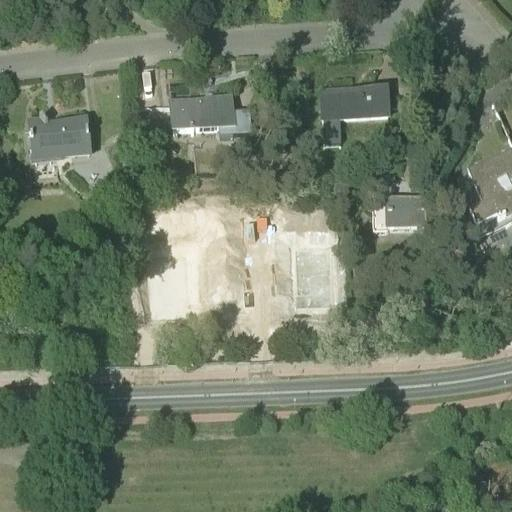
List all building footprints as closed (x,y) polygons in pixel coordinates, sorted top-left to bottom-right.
[(322,151),(339,150),(338,125),(387,124),(386,93),(320,94),(322,151)] [(211,104),(210,99),(204,100),(204,105),(169,108),(172,139),(218,134),(219,144),(249,140),(249,141),(250,141),(248,115),(246,115),(246,116),(230,118),(229,102),(211,104)] [(161,136),(162,124),(131,123),(131,135),(161,136)] [(46,131),(45,125),(28,127),(33,170),(89,163),(84,126),(46,131)] [(511,157),(473,175),(487,206),(473,212),(481,229),(477,231),(482,242),(511,228),(511,157)] [(372,159),(362,165),(370,176),(379,170),(372,159)] [(360,203),(359,186),(337,187),(338,204),(360,203)] [(317,189),(288,189),(288,220),(316,220),(317,189)] [(374,236),(424,231),(421,204),(371,209),(374,236)]
